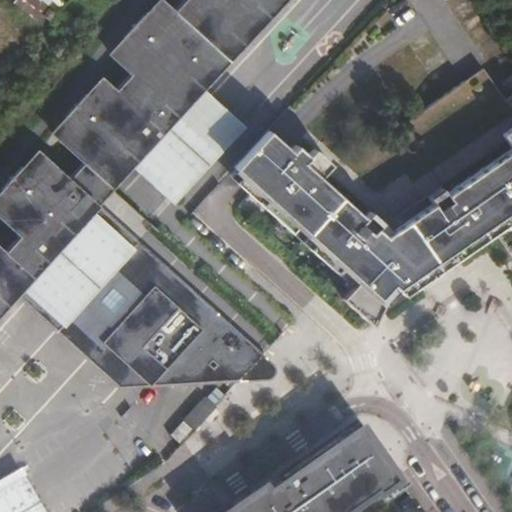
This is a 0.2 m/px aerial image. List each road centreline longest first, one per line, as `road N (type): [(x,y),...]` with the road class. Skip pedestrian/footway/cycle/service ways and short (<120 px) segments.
road 1 (residential): [(369,403),(361,362),(346,340),(212,214)]
road 2 (residential): [(369,403),(336,414),(201,511)]
road 3 (residential): [(462,511),(401,418),(369,403)]
